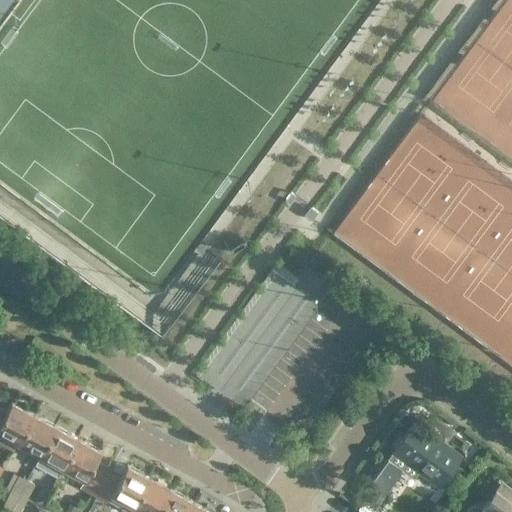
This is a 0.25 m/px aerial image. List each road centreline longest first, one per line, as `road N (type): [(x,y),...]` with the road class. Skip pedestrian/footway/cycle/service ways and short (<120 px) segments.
road 1 (residential): [(233,449),(0,273)]
road 2 (residential): [(511,441),(410,374),(395,382),(338,464),(318,483),(294,490)]
road 3 (residential): [(0,363),(210,476)]
